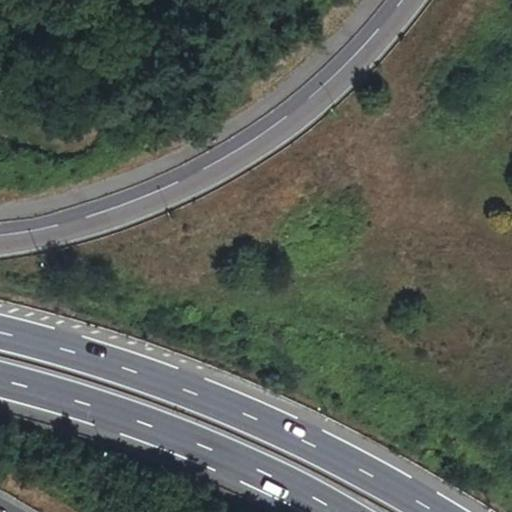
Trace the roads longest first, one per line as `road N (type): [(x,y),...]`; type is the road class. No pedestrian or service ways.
road 1 (trunk): [(416,0),(393,36),(277,132),(166,194),(52,235),(0,244)]
road 2 (trunk): [(430,511),(232,409),(0,334)]
road 3 (trunk): [(0,379),(215,450),(335,511)]
